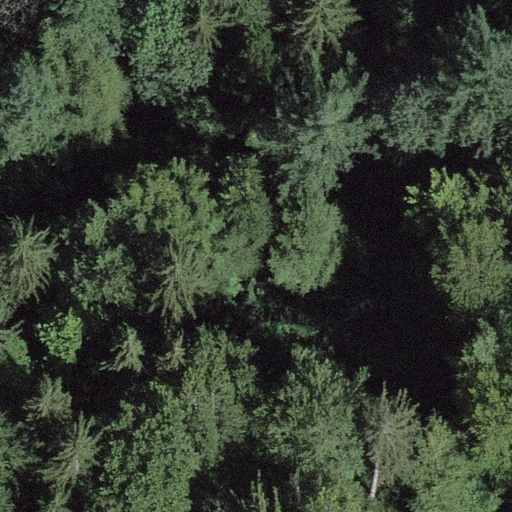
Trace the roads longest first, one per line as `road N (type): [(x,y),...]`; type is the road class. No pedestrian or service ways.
road 1 (track): [(511,130),(95,238),(0,225)]
road 2 (track): [(511,107),(365,73),(301,21),(294,0)]
